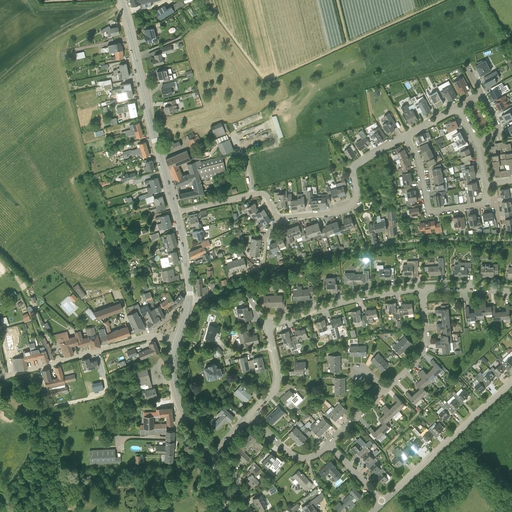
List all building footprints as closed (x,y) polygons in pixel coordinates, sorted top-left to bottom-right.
[(129,0),(131,6),(140,4),(141,8),(152,5),(151,2),(157,0),(129,0)] [(179,0),(167,7),(165,4),(155,10),(160,18),(185,5),(182,0),(179,0)] [(189,6),(183,10),(190,21),(196,17),(189,6)] [(110,29),(108,26),(100,31),(101,33),(102,33),(107,31),(108,38),(109,41),(112,40),(111,35),(119,34),(117,27),(110,29)] [(157,41),(153,27),(144,29),(145,30),(146,29),(147,35),(144,35),(146,43),(157,41)] [(109,52),(115,51),(122,50),(121,46),(120,46),(120,42),(109,45),(108,45),(108,46),(109,52)] [(112,60),(123,57),(122,54),(123,54),(122,50),(115,51),(116,56),(111,57),(112,60)] [(163,63),(162,58),(161,54),(160,54),(154,55),(154,57),(151,58),(153,65),(163,63)] [(478,64),(475,66),(481,76),(491,70),(485,60),(483,62),(482,60),(478,63),(478,64)] [(126,67),(126,64),(126,63),(119,65),(120,68),(116,68),(117,69),(113,70),(113,73),(127,70),(126,67)] [(166,69),(157,72),(159,79),(163,78),(164,81),(174,79),(172,74),(170,68),(166,70),(166,69)] [(128,73),(127,70),(113,73),(114,76),(118,75),(118,76),(121,76),(122,78),(129,77),(128,77),(128,73)] [(495,76),(499,74),(497,70),(484,77),(486,81),(484,82),(487,87),(497,82),(495,78),(496,77),(495,76)] [(463,77),(453,82),(458,92),(460,91),(461,94),(465,92),(464,91),(466,90),(466,91),(470,89),(463,77)] [(161,89),(163,96),(172,94),(171,90),(175,89),(173,82),(162,85),(163,88),(161,89)] [(502,94),(500,92),(506,89),(502,82),(491,88),(492,91),(490,92),(493,99),(502,94)] [(130,86),(129,83),(130,83),(120,85),(120,88),(111,90),(112,94),(117,93),(131,90),(130,86)] [(457,96),(450,84),(445,87),(444,84),(438,87),(443,97),(446,96),(447,97),(447,96),(449,96),(448,97),(450,100),(457,96)] [(132,96),(132,93),(131,90),(117,93),(118,95),(122,95),(125,95),(126,98),(133,97),(132,96)] [(444,103),(437,91),(429,95),(427,91),(424,92),(433,109),(431,104),(434,102),(437,107),(444,103)] [(505,95),(497,99),(498,102),(497,103),(496,103),(499,110),(510,104),(508,102),(505,95)] [(422,110),(424,114),(431,110),(425,99),(418,102),(415,96),(411,98),(416,109),(417,109),(416,108),(419,107),(421,110),(422,110)] [(166,114),(178,110),(175,99),(167,101),(168,106),(164,107),(166,114)] [(136,115),(134,102),(124,105),(116,107),(118,113),(130,110),(131,116),(136,115)] [(410,110),(406,104),(401,107),(405,113),(404,113),(410,124),(418,120),(412,109),(410,110)] [(511,106),(503,111),(504,114),(502,115),(505,122),(511,117),(511,106)] [(477,122),(485,125),(488,118),(482,115),(484,112),(477,109),(474,117),(479,119),(477,122)] [(392,124),(395,123),(389,113),(384,116),(387,121),(383,124),(384,126),(383,127),(386,131),(387,131),(388,133),(391,132),(393,132),(393,131),(393,130),(395,129),(392,124)] [(276,115),(273,116),(280,138),(283,137),(276,115)] [(456,128),(458,127),(459,127),(458,124),(456,120),(446,123),(449,132),(456,128)] [(121,135),(126,133),(141,129),(139,122),(129,125),(130,129),(121,132),(121,135)] [(221,122),(211,126),(213,133),(211,134),(213,138),(215,137),(225,133),(221,122)] [(370,132),(376,143),(381,140),(382,142),(387,139),(379,127),(370,132)] [(455,141),(463,137),(460,131),(458,132),(456,128),(449,132),(445,134),(448,139),(453,137),(455,141)] [(143,136),(141,129),(126,133),(127,136),(132,134),(132,135),(135,134),(136,137),(143,136)] [(194,135),(194,133),(185,137),(189,146),(190,145),(192,148),(202,144),(198,135),(197,134),(194,135)] [(426,137),(424,133),(416,137),(418,142),(417,142),(418,145),(428,140),(427,137),(426,137)] [(233,150),(229,139),(228,139),(227,135),(216,139),(222,155),(228,152),(233,150)] [(360,150),(368,146),(367,144),(370,142),(366,137),(356,143),(360,150)] [(465,146),(468,145),(466,139),(465,140),(463,137),(455,141),(457,145),(453,147),(456,151),(460,149),(465,146)] [(137,149),(132,150),(132,153),(147,148),(145,141),(138,144),(139,147),(137,148),(137,149)] [(174,143),(171,145),(172,146),(174,150),(181,146),(179,141),(174,143)] [(502,159),(502,154),(496,155),(495,149),(501,148),(500,142),(496,143),(496,145),(495,145),(495,146),(490,146),(492,161),(502,159)] [(502,154),(502,159),(511,157),(511,152),(510,143),(506,144),(505,143),(504,143),(503,142),(500,142),(501,148),(506,147),(506,153),(502,154)] [(428,143),(420,146),(422,151),(430,147),(428,143)] [(344,150),(349,159),(355,155),(353,151),(356,149),(352,144),(350,146),(350,147),(344,150)] [(397,153),(400,159),(407,155),(404,149),(402,150),(400,146),(391,150),(393,155),(397,153)] [(466,149),(465,146),(460,149),(460,151),(462,156),(471,153),(469,148),(466,149)] [(430,147),(422,151),(424,156),(432,152),(430,147)] [(147,148),(132,153),(133,155),(138,154),(139,155),(141,154),(142,157),(149,155),(147,148)] [(165,159),(169,168),(178,165),(191,160),(187,150),(165,159)] [(432,152),(424,156),(426,161),(434,157),(432,152)] [(465,164),(470,162),(469,159),(472,158),(471,153),(462,156),(465,164)] [(200,162),(200,160),(202,159),(201,155),(192,158),(193,162),(187,164),(189,173),(182,175),(178,165),(169,168),(172,175),(174,179),(177,187),(188,182),(191,180),(192,181),(200,179),(226,173),(222,157),(200,162)] [(398,171),(402,170),(407,169),(409,169),(408,163),(411,162),(407,155),(400,159),(402,162),(400,163),(401,167),(402,168),(398,168),(398,171)] [(436,162),(434,157),(426,161),(428,166),(436,162)] [(511,172),(511,157),(502,159),(503,165),(508,164),(509,169),(504,170),(505,176),(509,176),(509,174),(510,174),(510,173),(511,172)] [(505,176),(504,170),(499,171),(498,166),(503,165),(502,159),(492,161),(495,175),(499,175),(500,175),(501,175),(502,177),(505,176)] [(154,169),(152,160),(143,163),(144,166),(143,167),(145,171),(154,169)] [(465,171),(475,170),(474,164),(471,165),(470,162),(465,164),(465,166),(464,166),(465,171)] [(433,169),(433,174),(442,173),(445,172),(445,169),(442,170),(441,167),(440,163),(433,167),(433,169)] [(400,179),(403,179),(412,178),(411,172),(408,173),(407,169),(402,170),(403,177),(399,177),(400,179)] [(475,170),(465,171),(466,174),(463,175),(463,177),(464,180),(470,179),(470,176),(475,175),(475,170)] [(346,184),(344,177),(341,178),(342,181),(335,183),(335,185),(336,184),(340,196),(346,194),(343,185),(346,184)] [(151,186),(159,184),(158,180),(157,180),(157,178),(145,181),(145,184),(150,182),(151,186)] [(404,185),(404,186),(404,188),(410,187),(410,183),(412,183),(412,178),(403,179),(400,179),(401,185),(404,185)] [(200,180),(200,179),(192,181),(194,190),(195,190),(195,194),(196,196),(199,196),(203,195),(200,180)] [(468,189),(478,188),(477,182),(471,183),(470,179),(464,180),(465,187),(468,186),(468,189)] [(159,184),(151,186),(152,190),(147,191),(148,194),(161,190),(160,188),(159,184)] [(333,198),(340,196),(336,184),(335,185),(326,187),(328,194),(332,193),(333,198)] [(404,193),(407,193),(408,196),(416,195),(416,190),(413,190),(412,187),(410,187),(404,188),(402,188),(402,191),(404,193)] [(507,197),(511,196),(511,187),(500,189),(501,195),(502,194),(502,195),(504,194),(507,194),(507,197)] [(307,193),(308,201),(311,200),(312,207),(319,206),(318,197),(314,198),(314,196),(312,196),(311,190),(309,191),(309,188),(307,188),(307,193)] [(466,193),(467,200),(468,203),(474,202),(474,199),(475,199),(475,195),(479,194),(478,188),(468,189),(469,193),(466,193)] [(180,199),(196,196),(195,194),(195,190),(194,190),(178,193),(180,199)] [(436,198),(435,198),(434,198),(434,199),(435,205),(447,203),(446,198),(445,198),(444,194),(446,194),(446,190),(437,192),(438,195),(435,195),(436,198)] [(284,194),(279,194),(279,192),(274,192),(274,196),(275,196),(275,200),(278,200),(278,206),(285,206),(285,203),(285,200),(288,200),(287,194),(287,193),(287,191),(284,191),(284,194)] [(292,194),(287,194),(288,200),(288,202),(291,202),(292,209),(299,208),(298,198),(297,198),(297,199),(292,200),(292,194)] [(318,197),(319,206),(324,205),(324,204),(326,204),(326,202),(331,202),(328,194),(321,195),(321,197),(318,197)] [(154,198),(153,195),(145,198),(147,204),(155,201),(155,205),(163,202),(162,198),(161,196),(154,198)] [(407,206),(410,205),(415,204),(415,201),(417,200),(416,195),(408,196),(408,200),(406,201),(407,206)] [(155,205),(156,208),(150,210),(152,216),(159,214),(158,211),(165,208),(164,206),(165,206),(163,202),(155,205)] [(254,202),(254,203),(253,203),(249,205),(247,202),(240,206),(243,210),(245,209),(248,214),(255,210),(257,209),(254,203),(254,202)] [(418,204),(415,204),(410,205),(411,208),(410,208),(411,215),(411,216),(415,216),(415,215),(420,214),(418,207),(418,204)] [(511,205),(503,207),(504,212),(505,212),(507,212),(507,211),(508,211),(509,215),(511,214),(511,205)] [(256,217),(257,220),(267,214),(263,208),(257,212),(255,210),(248,214),(252,220),(256,217)] [(397,234),(397,231),(400,230),(399,222),(396,223),(395,219),(396,219),(395,209),(387,210),(388,220),(389,220),(391,235),(397,234)] [(200,223),(199,224),(197,213),(188,215),(191,225),(196,224),(197,227),(196,228),(201,227),(200,223)] [(380,215),(378,215),(378,213),(376,214),(377,218),(377,219),(378,223),(374,224),(376,231),(387,229),(385,218),(381,219),(380,215)] [(161,220),(162,223),(170,220),(168,216),(167,214),(155,217),(156,220),(156,221),(161,220)] [(270,220),(267,214),(257,220),(258,220),(259,219),(262,224),(258,226),(261,230),(267,226),(265,223),(270,220)] [(474,226),(481,225),(480,217),(476,218),(476,214),(468,215),(470,225),(474,224),(474,226)] [(342,226),(345,232),(350,230),(349,228),(354,226),(351,216),(343,219),(345,225),(342,226)] [(460,216),(458,217),(453,217),(455,226),(461,225),(461,228),(465,227),(463,217),(460,217),(460,216)] [(158,230),(171,226),(170,224),(171,224),(170,220),(162,223),(163,226),(158,227),(158,230)] [(341,233),(345,232),(342,226),(340,227),(338,221),(331,223),(335,232),(340,230),(341,233)] [(431,232),(430,228),(435,227),(436,232),(442,231),(441,223),(435,224),(434,221),(429,221),(429,222),(425,223),(425,222),(420,223),(421,229),(425,229),(426,232),(431,232)] [(326,236),(323,228),(323,227),(320,228),(318,222),(312,224),(315,235),(320,233),(321,236),(321,235),(322,238),(326,236)] [(326,227),(323,228),(326,236),(329,235),(329,234),(335,232),(331,223),(326,225),(326,227)] [(374,223),(368,225),(372,243),(377,242),(375,231),(376,231),(374,224),(374,223)] [(310,237),(315,235),(312,224),(305,227),(307,232),(305,233),(306,237),(308,243),(312,241),(311,239),(310,237)] [(299,225),(293,227),(295,234),(297,239),(302,237),(303,238),(306,237),(305,233),(304,231),(302,232),(299,225)] [(291,235),(295,234),(293,227),(286,229),(288,235),(286,236),(287,240),(288,243),(294,241),(291,235)] [(197,236),(198,240),(203,239),(202,230),(192,232),(194,237),(197,236)] [(167,252),(168,251),(173,250),(172,247),(177,245),(173,232),(167,234),(168,241),(165,242),(164,242),(167,252)] [(288,243),(287,240),(284,241),(283,236),(282,236),(276,238),(277,241),(281,250),(287,248),(286,247),(289,246),(288,243)] [(191,258),(201,253),(208,250),(207,248),(211,246),(208,240),(201,243),(203,247),(189,253),(191,258)] [(272,249),(269,250),(271,258),(279,255),(281,255),(282,255),(280,250),(281,250),(277,241),(270,244),(272,249)] [(177,264),(180,264),(181,263),(180,257),(177,258),(177,257),(176,257),(175,252),(168,254),(168,257),(160,258),(162,267),(171,266),(177,264)] [(207,253),(202,255),(204,258),(195,261),(196,265),(213,260),(211,255),(208,256),(207,253)] [(246,267),(243,257),(238,259),(241,269),(246,267)] [(438,258),(438,266),(424,267),(425,271),(428,271),(429,275),(437,275),(437,273),(439,273),(439,274),(444,274),(443,258),(438,258)] [(232,261),(235,270),(241,269),(238,259),(232,261)] [(403,264),(403,275),(411,275),(411,277),(418,277),(418,260),(407,261),(407,264),(403,264)] [(235,270),(232,261),(227,262),(229,272),(235,270)] [(454,275),(467,275),(467,270),(470,270),(470,262),(464,262),(464,266),(454,266),(454,275)] [(490,264),(481,264),(481,275),(489,275),(489,276),(494,276),(494,273),(498,273),(498,264),(493,264),(493,266),(490,266),(490,264)] [(390,269),(384,269),(384,265),(377,265),(377,270),(379,270),(380,277),(388,277),(388,279),(394,279),(393,271),(390,271),(390,269)] [(174,276),(173,268),(165,269),(167,281),(179,279),(178,275),(174,276)] [(365,280),(368,280),(368,272),(364,272),(364,274),(357,274),(357,275),(351,275),(350,273),(348,273),(345,273),(345,283),(349,283),(349,284),(354,284),(354,283),(365,283),(365,280)] [(333,291),(338,291),(337,284),(335,284),(335,277),(325,277),(325,284),(326,284),(326,289),(331,289),(331,288),(333,288),(333,291)] [(201,278),(196,279),(196,284),(194,284),(195,288),(197,287),(198,295),(208,294),(207,287),(202,287),(201,278)] [(78,283),(73,287),(82,299),(87,295),(78,283)] [(293,292),(294,300),(310,299),(309,295),(312,295),(312,287),(308,287),(308,289),(302,289),(302,286),(297,286),(297,290),(297,292),(293,292)] [(145,293),(149,304),(153,303),(151,297),(152,297),(150,291),(145,293)] [(185,296),(185,293),(183,291),(181,294),(180,293),(174,301),(175,302),(177,300),(178,301),(179,303),(184,298),(185,296)] [(73,293),(70,296),(74,301),(78,298),(73,293)] [(140,315),(140,316),(142,316),(145,314),(144,313),(151,310),(150,310),(150,308),(148,305),(149,304),(145,293),(144,293),(141,294),(144,302),(145,301),(147,306),(139,308),(138,304),(134,305),(136,311),(136,310),(140,315)] [(166,294),(165,294),(165,295),(164,296),(165,297),(166,299),(170,304),(172,306),(173,304),(172,303),(174,301),(169,293),(166,294)] [(285,307),(284,300),(282,300),(282,297),(264,298),(264,305),(266,304),(266,308),(271,308),(271,306),(275,306),(275,304),(278,304),(278,307),(285,307)] [(164,308),(170,304),(166,299),(161,302),(164,308)] [(484,314),(482,301),(479,301),(480,307),(474,308),(475,312),(475,320),(484,319),(484,314)] [(485,301),(482,301),(484,314),(492,313),(491,306),(486,307),(486,303),(485,301)] [(400,317),(399,309),(396,310),(396,306),(397,306),(396,302),(385,304),(385,310),(388,310),(389,314),(393,313),(393,318),(395,317),(396,320),(400,319),(400,317)] [(99,319),(102,318),(102,317),(122,310),(120,303),(93,312),(97,316),(97,317),(99,319)] [(403,316),(403,315),(413,313),(413,315),(414,315),(412,303),(406,304),(406,303),(406,304),(402,304),(402,309),(399,309),(400,317),(403,316)] [(150,310),(151,310),(154,317),(158,315),(160,320),(164,317),(159,304),(158,305),(158,306),(150,310)] [(442,317),(449,317),(448,304),(441,305),(442,308),(435,309),(435,313),(441,312),(442,317)] [(506,311),(501,311),(501,318),(510,317),(509,304),(505,305),(506,311)] [(29,312),(31,317),(36,315),(33,310),(32,311),(30,306),(27,308),(29,312)] [(241,321),(248,320),(250,319),(249,316),(247,306),(236,309),(238,318),(240,318),(241,321)] [(492,319),(501,318),(501,311),(495,312),(495,306),(491,306),(492,313),(492,319)] [(89,307),(85,311),(93,320),(97,317),(97,316),(93,312),(89,307)] [(475,320),(475,312),(469,313),(469,307),(465,307),(466,320),(475,320)] [(363,324),(365,323),(364,316),(361,317),(359,310),(360,310),(360,309),(349,312),(352,311),(354,321),(361,319),(362,324),(363,324)] [(377,316),(376,309),(366,311),(367,315),(364,316),(365,323),(374,322),(372,317),(377,316)] [(24,321),(30,319),(26,310),(20,312),(24,321)] [(135,332),(145,329),(140,316),(140,315),(136,310),(136,311),(127,314),(135,332)] [(149,329),(160,320),(158,315),(154,317),(151,310),(144,313),(145,314),(146,314),(149,319),(145,321),(149,329)] [(329,326),(331,333),(334,341),(339,340),(337,328),(335,328),(335,327),(343,324),(341,317),(335,319),(335,318),(334,318),(335,319),(331,320),(332,325),(329,326)] [(437,327),(450,325),(449,317),(442,317),(443,323),(436,323),(437,327)] [(314,323),(317,322),(321,335),(328,333),(328,334),(331,333),(329,326),(326,326),(324,320),(325,319),(314,323)] [(105,326),(104,326),(108,342),(130,334),(127,326),(109,333),(107,326),(110,324),(107,321),(103,323),(105,326)] [(208,339),(213,341),(216,332),(219,333),(221,326),(217,325),(216,326),(209,324),(205,336),(209,337),(208,339)] [(443,329),(444,334),(451,334),(450,325),(437,327),(437,330),(443,329)] [(108,342),(104,326),(102,327),(102,328),(98,330),(102,343),(108,342)] [(87,334),(90,334),(90,336),(95,335),(93,327),(86,328),(87,334)] [(237,329),(242,348),(249,346),(249,345),(258,343),(256,335),(245,338),(245,335),(247,335),(246,331),(245,331),(244,327),(237,329)] [(296,336),(294,337),(297,349),(298,350),(300,349),(302,345),(299,343),(298,339),(307,335),(305,328),(299,330),(299,329),(299,330),(295,332),(296,336)] [(82,338),(80,330),(74,332),(75,335),(71,337),(72,338),(73,345),(74,344),(78,343),(79,346),(90,343),(88,338),(85,339),(85,338),(82,338)] [(284,343),(288,342),(290,347),(293,347),(294,350),(297,349),(294,337),(291,338),(288,331),(289,331),(278,334),(281,333),(284,343)] [(68,338),(67,332),(66,332),(55,334),(51,336),(52,341),(56,339),(62,338),(63,341),(72,338),(71,337),(68,338)] [(92,349),(100,347),(96,335),(95,335),(90,336),(90,334),(87,334),(88,338),(90,343),(92,349)] [(451,334),(444,334),(441,335),(441,340),(435,341),(436,344),(449,343),(452,342),(451,334)] [(47,344),(44,337),(41,339),(44,345),(46,351),(49,360),(53,358),(48,343),(47,344)] [(406,349),(412,343),(405,337),(399,342),(406,349)] [(70,345),(73,345),(72,338),(63,341),(62,338),(56,339),(58,344),(60,343),(65,357),(73,354),(70,345)] [(153,351),(154,354),(159,352),(155,341),(150,344),(149,345),(150,348),(152,352),(153,351)] [(394,348),(400,354),(406,349),(399,342),(394,348)] [(442,347),(443,352),(450,352),(449,343),(436,344),(436,347),(442,347)] [(351,346),(350,356),(353,356),(358,356),(358,346),(358,344),(356,344),(356,346),(351,346)] [(358,346),(358,356),(359,356),(362,356),(366,356),(367,346),(358,346)] [(33,359),(42,357),(44,362),(44,363),(49,361),(45,351),(44,347),(39,348),(41,352),(40,352),(39,348),(30,350),(33,359)] [(217,356),(219,355),(223,352),(217,347),(214,350),(215,351),(214,352),(217,356)] [(152,352),(150,348),(138,353),(141,359),(154,354),(153,351),(152,352)] [(137,354),(134,349),(127,352),(129,357),(137,354)] [(24,351),(23,352),(24,356),(21,357),(12,359),(15,371),(27,368),(26,361),(33,359),(30,350),(24,351)] [(501,363),(506,368),(508,371),(508,370),(511,368),(509,367),(511,364),(511,356),(509,353),(500,362),(501,363)] [(376,366),(383,359),(378,354),(371,360),(372,362),(373,362),(376,366)] [(328,363),(331,363),(340,363),(340,361),(340,355),(330,356),(330,355),(328,355),(328,363)] [(247,362),(246,356),(240,358),(242,372),(249,370),(248,368),(254,367),(255,372),(264,370),(262,357),(253,359),(253,360),(247,362)] [(99,367),(97,360),(89,362),(88,358),(81,360),(82,364),(85,363),(85,367),(87,367),(87,370),(99,367)] [(388,363),(383,359),(376,366),(378,368),(382,371),(382,372),(389,365),(391,363),(389,362),(388,363)] [(436,376),(439,373),(441,374),(444,372),(442,370),(443,369),(433,359),(430,362),(434,366),(431,370),(436,376)] [(289,371),(290,375),(303,374),(303,370),(306,369),(305,361),(295,363),(295,371),(289,371)] [(331,372),(340,371),(340,369),(340,363),(331,363),(331,372)] [(491,370),(496,376),(498,378),(501,375),(499,374),(506,368),(501,363),(495,369),(493,367),(490,369),(491,371),(491,370)] [(215,365),(214,364),(210,365),(211,368),(209,369),(209,367),(204,368),(208,379),(211,378),(210,377),(211,377),(212,377),(212,378),(216,377),(216,376),(225,373),(223,368),(220,370),(219,368),(217,369),(216,365),(215,365)] [(65,387),(64,382),(63,377),(62,373),(60,366),(55,367),(57,375),(58,378),(51,379),(49,369),(42,370),(46,387),(47,386),(48,392),(38,394),(39,398),(49,396),(68,392),(66,386),(65,387)] [(146,374),(146,371),(147,370),(147,368),(135,372),(139,387),(151,384),(149,378),(148,378),(147,375),(147,374),(146,374)] [(436,376),(431,370),(427,374),(423,369),(420,371),(431,383),(437,377),(436,376)] [(491,370),(491,371),(484,376),(482,374),(480,377),(488,385),(490,383),(489,381),(496,376),(491,370)] [(431,383),(420,371),(418,374),(422,378),(418,382),(424,388),(424,387),(427,384),(431,385),(432,384),(431,383)] [(345,378),(345,377),(335,378),(335,387),(345,387),(345,386),(345,383),(345,378)] [(488,385),(480,377),(477,379),(479,382),(474,386),(480,393),(486,388),(485,388),(488,385)] [(104,389),(101,381),(96,383),(98,391),(104,389)] [(420,389),(416,392),(421,398),(428,391),(424,387),(424,388),(418,382),(416,384),(420,389)] [(243,387),(240,385),(236,390),(242,396),(240,398),(245,403),(251,397),(246,393),(247,391),(248,392),(250,390),(245,385),(243,387)] [(157,397),(155,388),(145,391),(146,397),(152,396),(152,398),(157,397)] [(453,396),(455,398),(460,403),(461,404),(462,404),(464,402),(463,400),(469,394),(465,389),(458,395),(456,393),(454,395),(453,396)] [(297,392),(295,394),(295,393),(294,395),(290,390),(280,398),(285,404),(291,399),(296,405),(302,401),(301,401),(303,399),(297,392)] [(421,398),(416,392),(412,396),(408,391),(405,394),(415,403),(421,398)] [(405,404),(396,395),(393,397),(397,401),(393,405),(399,411),(405,404)] [(454,409),(460,403),(455,398),(449,404),(447,402),(444,404),(452,413),(455,410),(454,409)] [(340,403),(335,408),(341,415),(347,410),(340,403)] [(399,411),(393,405),(390,409),(385,404),(383,407),(393,417),(392,417),(394,419),(397,416),(400,412),(399,411)] [(450,415),(452,413),(444,404),(442,406),(441,407),(444,409),(439,414),(445,420),(450,416),(450,415)] [(265,417),(270,422),(273,420),(275,422),(285,413),(278,405),(277,406),(275,409),(276,410),(273,413),(272,411),(273,411),(272,411),(265,417)] [(220,416),(211,425),(217,430),(226,420),(229,422),(234,417),(224,407),(217,413),(220,416)] [(385,413),(381,417),(390,427),(390,426),(392,424),(390,422),(391,421),(390,419),(392,417),(393,417),(383,407),(381,409),(385,413)] [(159,416),(166,416),(167,425),(173,424),(172,419),(170,419),(169,415),(171,414),(172,414),(171,408),(156,409),(156,411),(143,412),(144,416),(143,416),(144,429),(166,428),(166,424),(153,425),(152,416),(156,415),(156,416),(159,416)] [(329,414),(335,421),(341,415),(335,408),(329,414)] [(390,427),(381,417),(378,419),(383,424),(379,427),(384,433),(391,427),(390,426),(390,427)] [(324,418),(318,424),(325,431),(331,425),(324,418)] [(310,427),(313,429),(319,437),(325,431),(318,424),(317,425),(314,422),(310,427)] [(429,430),(433,435),(436,438),(438,435),(437,434),(444,428),(439,423),(437,425),(435,423),(428,429),(429,430)] [(296,426),(289,434),(294,440),(302,432),(296,426)] [(378,439),(381,436),(384,439),(387,436),(384,433),(379,427),(375,431),(371,427),(368,429),(378,439)] [(166,431),(166,428),(144,429),(140,429),(141,435),(159,434),(159,433),(165,433),(165,434),(166,434),(166,445),(156,444),(156,453),(165,453),(165,461),(171,460),(172,459),(173,456),(173,441),(174,431),(166,431)] [(433,435),(429,430),(423,436),(421,434),(420,434),(418,437),(419,437),(418,437),(423,443),(426,445),(428,443),(427,441),(433,435)] [(300,445),(307,438),(302,432),(294,440),(300,445)] [(241,459),(244,463),(245,463),(249,458),(244,452),(250,445),(257,451),(262,446),(256,440),(257,440),(250,434),(242,442),(243,442),(240,445),(241,446),(239,447),(238,446),(232,451),(238,457),(240,456),(242,458),(241,459)] [(359,456),(367,447),(369,446),(372,443),(369,440),(366,443),(360,437),(357,440),(355,442),(356,444),(351,448),(356,454),(356,453),(359,456)] [(409,446),(413,450),(416,453),(416,452),(418,450),(417,449),(423,443),(418,437),(412,443),(411,441),(408,444),(409,445),(409,446)] [(400,450),(399,449),(397,451),(405,460),(408,457),(407,456),(413,450),(409,446),(403,452),(401,450),(400,450)] [(367,447),(359,456),(361,458),(363,457),(368,463),(373,458),(368,452),(370,450),(369,450),(367,447)] [(395,449),(395,448),(392,451),(397,457),(392,461),(398,467),(403,463),(402,463),(405,460),(397,451),(395,449)] [(115,457),(115,449),(89,450),(90,464),(121,462),(121,457),(115,457)] [(278,459),(271,453),(262,464),(267,468),(270,465),(275,470),(280,464),(280,465),(281,463),(282,462),(278,459)] [(377,460),(375,458),(375,457),(374,459),(373,458),(368,463),(366,466),(369,468),(370,467),(376,473),(381,469),(375,462),(377,460)] [(335,481),(342,475),(335,467),(336,467),(331,461),(319,472),(324,477),(330,472),(334,477),(333,478),(335,481)] [(259,474),(262,471),(255,463),(251,466),(252,467),(248,470),(249,471),(242,477),(245,479),(246,478),(248,480),(247,481),(252,488),(258,481),(254,476),(258,472),(259,474)] [(381,469),(376,473),(373,476),(374,476),(376,479),(377,477),(384,484),(389,479),(386,476),(388,474),(382,468),(381,469)] [(301,473),(298,470),(293,475),(298,481),(292,487),(297,493),(304,486),(307,489),(312,484),(309,480),(308,481),(303,476),(304,475),(303,476),(302,474),(301,473)] [(277,491),(273,485),(267,488),(270,495),(277,491)] [(357,499),(357,500),(358,499),(361,496),(354,488),(350,491),(352,493),(343,501),(345,503),(346,502),(347,504),(349,505),(348,505),(349,506),(351,508),(355,504),(353,502),(357,499)] [(266,507),(260,495),(252,499),(254,502),(255,502),(260,510),(266,507)] [(317,496),(311,501),(315,505),(320,501),(317,496)] [(314,509),(309,502),(302,508),(305,511),(317,511),(314,508),(314,509)] [(339,511),(344,507),(339,502),(335,506),(339,511)] [(290,508),(293,511),(300,506),(297,503),(290,508)]
